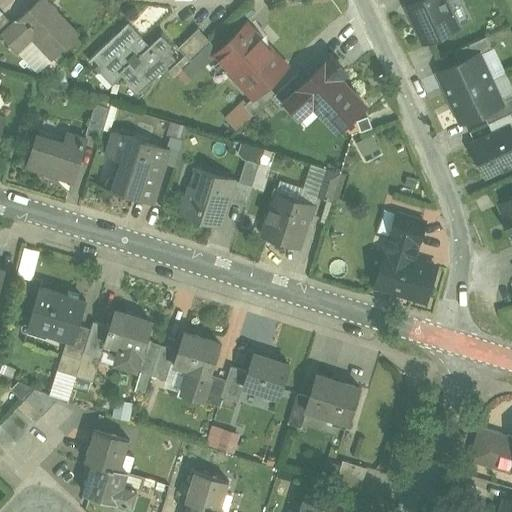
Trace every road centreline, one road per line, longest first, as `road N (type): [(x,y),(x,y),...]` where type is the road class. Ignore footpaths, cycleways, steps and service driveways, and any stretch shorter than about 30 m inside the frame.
road 1 (residential): [(0,204),(448,339)]
road 2 (residential): [(356,0),(457,217),(467,263),(448,339)]
road 3 (residential): [(468,345),(413,511)]
